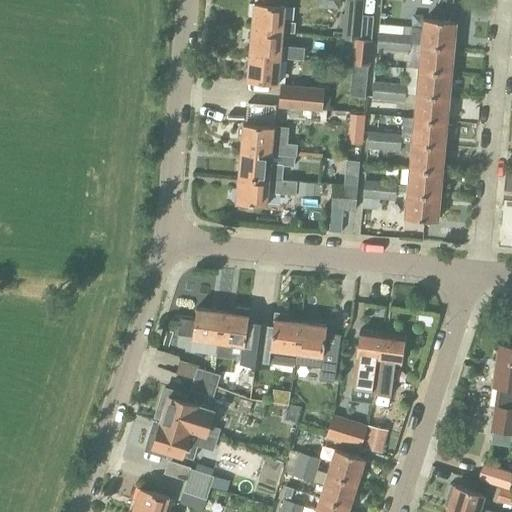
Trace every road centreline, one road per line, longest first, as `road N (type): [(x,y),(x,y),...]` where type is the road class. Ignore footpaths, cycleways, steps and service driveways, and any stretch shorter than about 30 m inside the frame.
road 1 (residential): [(468,272),(167,239)]
road 2 (residential): [(80,511),(167,239)]
road 3 (residential): [(484,274),(509,0)]
road 4 (residential): [(396,511),(468,272)]
road 5 (residential): [(167,239),(188,0)]
